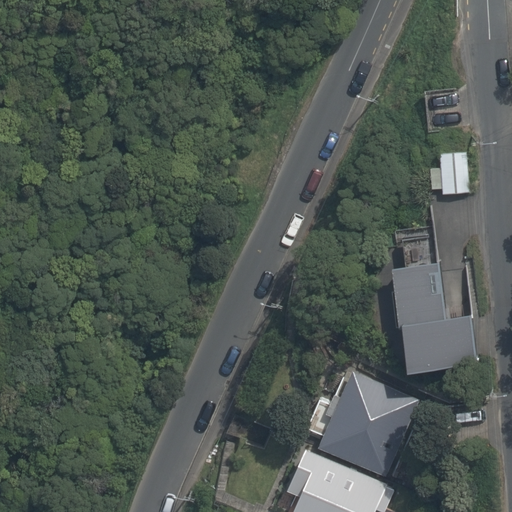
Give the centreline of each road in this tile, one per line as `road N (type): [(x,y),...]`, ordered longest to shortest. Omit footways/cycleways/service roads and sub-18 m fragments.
road 1 (residential): [(154,511),(379,0)]
road 2 (residential): [(483,0),(511,345)]
